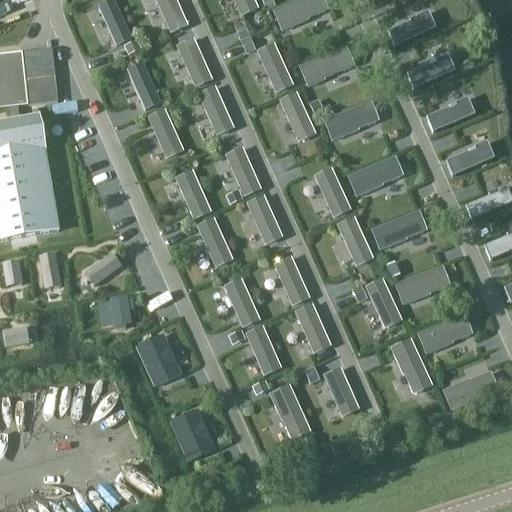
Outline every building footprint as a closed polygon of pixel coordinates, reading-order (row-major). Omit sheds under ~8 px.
[(133,37),(116,0),(105,0),(99,3),(116,45),(133,37)] [(173,0),(154,0),(170,34),(185,27),(173,0)] [(250,0),(230,0),(239,19),(256,12),(250,0)] [(269,0),(261,0),(260,1),(265,11),(273,8),(269,0)] [(319,0),(307,0),(273,15),(282,35),(308,24),(307,22),(325,13),(319,0)] [(395,0),(380,7),(385,18),(420,3),(418,0),(395,0)] [(409,24),(387,34),(393,49),(434,32),(427,15),(408,23),(409,24)] [(242,29),(234,33),(240,45),(248,42),(242,29)] [(190,40),(175,47),(194,89),(209,82),(190,40)] [(285,45),(289,57),(303,52),(298,40),(285,45)] [(248,42),(240,45),(245,57),(253,54),(248,42)] [(136,45),(124,50),(127,58),(139,53),(136,45)] [(272,50),(257,56),(275,95),(290,89),(272,50)] [(344,52),(299,71),(308,90),(323,84),(322,82),(351,69),(344,52)] [(296,70),(308,67),(305,54),(293,57),(296,70)] [(0,107),(26,105),(21,56),(0,58),(0,107)] [(428,67),(406,77),(412,92),(454,74),(447,58),(428,66),(428,67)] [(162,101),(144,60),(128,67),(147,108),(162,101)] [(212,88),(197,95),(216,137),(231,130),(212,88)] [(295,99),(280,106),(298,145),(313,138),(295,99)] [(456,108),(425,120),(432,135),(474,117),(467,101),(454,105),(456,108)] [(371,102),(325,120),(331,137),(378,119),(371,102)] [(317,105),(309,108),(314,119),(322,115),(317,105)] [(184,149),(165,107),(148,115),(167,158),(184,149)] [(38,118),(0,123),(0,241),(57,232),(38,118)] [(341,163),(382,149),(377,135),(336,149),(341,163)] [(475,151),(445,164),(452,179),(494,161),(486,143),(474,149),(475,151)] [(239,149),(224,156),(243,198),(258,191),(239,149)] [(367,168),(386,162),(384,153),(365,158),(367,168)] [(178,157),(150,164),(154,180),(182,172),(178,157)] [(344,165),(347,176),(365,171),(361,160),(344,165)] [(392,163),(348,181),(356,200),(381,190),(380,187),(399,179),(392,163)] [(149,168),(134,171),(138,189),(154,185),(149,168)] [(212,210),(193,169),(176,177),(194,219),(212,210)] [(330,175),(314,182),(332,221),(347,214),(330,175)] [(496,196),(466,208),(472,222),(511,205),(511,201),(506,188),(494,193),(496,196)] [(238,195),(226,201),(229,209),(241,203),(238,195)] [(261,197),(246,204),(265,246),(280,239),(261,197)] [(417,217),(372,235),(379,254),(406,244),(404,241),(423,234),(417,217)] [(233,257),(215,218),(197,226),(215,267),(233,257)] [(352,224),(337,231),(355,269),(370,262),(352,224)] [(511,236),(484,248),(490,263),(511,253),(511,236)] [(125,240),(92,250),(95,262),(129,252),(125,240)] [(52,256),(38,258),(45,292),(58,289),(52,256)] [(112,257),(85,277),(93,289),(120,269),(112,257)] [(288,259),(272,266),(291,308),(307,301),(288,259)] [(16,264),(2,266),(6,289),(20,287),(16,264)] [(394,265),(386,268),(390,280),(398,276),(394,265)] [(440,273),(395,289),(402,309),(429,299),(428,296),(446,289),(440,273)] [(261,319),(243,278),(225,287),(243,328),(261,319)] [(380,284),(365,291),(383,331),(399,324),(380,284)] [(511,287),(503,292),(509,305),(511,304),(511,287)] [(360,291),(353,295),(358,305),(365,302),(360,291)] [(0,296),(0,313),(28,308),(25,294),(7,297),(6,295),(0,296)] [(125,302),(110,303),(113,331),(129,329),(127,315),(131,315),(130,303),(126,303),(125,302)] [(309,306),(294,313),(313,355),(328,348),(309,306)] [(462,321),(418,339),(426,358),(451,348),(451,345),(469,338),(462,321)] [(283,366),(264,325),(247,334),(265,375),(283,366)] [(26,332),(2,335),(4,349),(28,345),(26,332)] [(239,336),(228,340),(232,348),(242,343),(239,336)] [(162,337),(135,350),(153,390),(181,377),(162,337)] [(407,345),(391,352),(412,395),(427,387),(407,345)] [(338,370),(323,376),(342,418),(357,411),(338,370)] [(312,371),(304,375),(309,386),(317,382),(312,371)] [(361,379),(370,407),(381,403),(385,414),(396,410),(384,372),(361,379)] [(490,375),(449,392),(457,414),(499,396),(490,375)] [(92,403),(113,399),(109,379),(73,386),(81,423),(96,420),(92,403)] [(263,385),(252,390),(256,398),(267,393),(263,385)] [(289,387),(272,394),(291,436),(308,428),(289,387)] [(196,412),(168,425),(186,465),(214,452),(196,412)] [(264,413),(250,418),(261,449),(276,444),(264,413)] [(73,494),(88,489),(83,474),(68,479),(73,494)]
